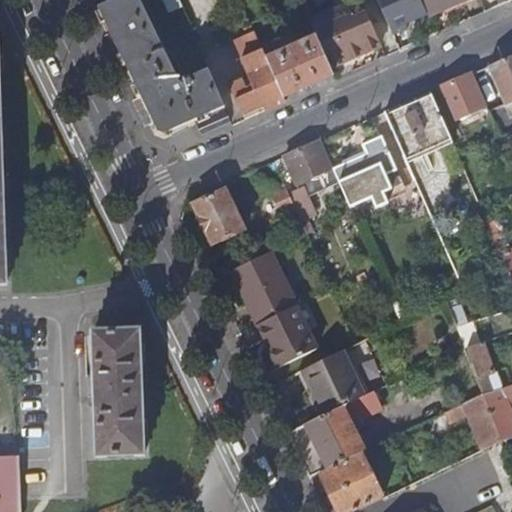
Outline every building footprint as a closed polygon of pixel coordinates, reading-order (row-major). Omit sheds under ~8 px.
[(163,134),(224,107),(208,70),(180,83),(138,0),(115,0),(97,9),(156,131),(163,134)] [(351,21),(366,14),(360,0),(345,7),(351,21)] [(393,0),(399,12),(420,2),(419,0),(393,0)] [(427,17),(465,0),(419,0),(420,2),(427,17)] [(399,51),(436,36),(427,17),(420,2),(399,12),(384,19),(399,51)] [(330,68),(380,46),(366,14),(351,21),(345,7),(310,22),(316,37),(330,68)] [(264,112),(285,102),(283,98),(266,59),(255,35),(253,32),(233,41),(251,80),(245,83),(244,80),(229,86),(242,116),(262,108),(264,112)] [(283,98),(334,75),(330,68),(316,37),(266,59),(283,98)] [(501,138),(511,134),(511,56),(488,67),(505,105),(489,112),(501,138)] [(454,121),(486,106),(472,74),(439,88),(454,121)] [(430,92),(385,113),(389,123),(398,143),(406,161),(452,141),(446,128),(430,92)] [(511,134),(501,138),(498,139),(501,150),(511,146),(511,134)] [(383,194),(403,185),(382,138),(363,146),(367,156),(334,171),(339,183),(350,208),(373,198),(377,208),(388,203),(383,194)] [(297,185),(331,170),(319,142),(285,157),(297,185)] [(308,198),(339,183),(334,171),(333,169),(331,170),(297,185),(299,190),(303,188),(308,198)] [(300,239),(308,235),(301,220),(290,194),(285,184),(272,190),(282,212),(290,209),(292,214),(289,215),(300,239)] [(301,220),(315,214),(308,198),(303,188),(299,190),(290,194),(301,220)] [(244,230),(226,190),(193,205),(212,245),(244,230)] [(511,250),(502,254),(511,275),(511,250)] [(295,305),(271,254),(233,273),(258,324),(295,305)] [(279,367),(318,349),(297,306),(259,325),(279,367)] [(466,347),(476,344),(469,324),(459,329),(466,347)] [(143,455),(138,330),(93,332),(94,375),(90,375),(91,396),(95,396),(97,457),(143,455)] [(484,394),(495,391),(477,346),(467,349),(484,394)] [(323,416),(363,396),(343,351),(302,371),(323,416)] [(511,411),(510,406),(511,405),(511,385),(495,391),(484,394),(483,395),(502,441),(511,438),(511,411)] [(320,472),(362,452),(349,425),(382,409),(373,392),(363,396),(323,416),(288,433),(309,477),(320,472)] [(482,451),(502,441),(483,395),(445,413),(450,424),(468,415),(482,451)] [(511,438),(502,441),(511,468),(511,438)] [(338,511),(356,511),(384,498),(362,452),(320,472),(338,511)] [(0,511),(20,511),(19,457),(0,457),(0,511)]
